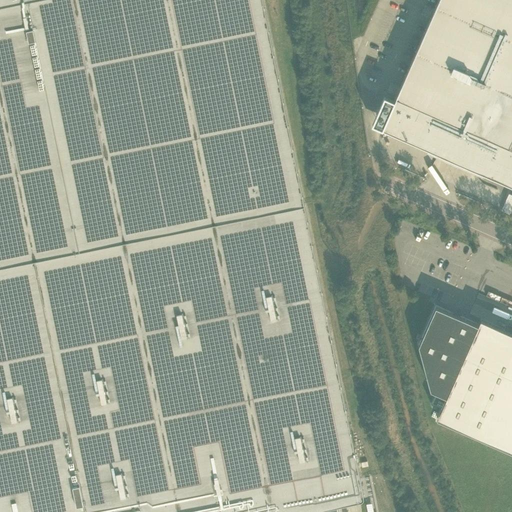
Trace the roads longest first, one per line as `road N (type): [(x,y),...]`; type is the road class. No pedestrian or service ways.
road 1 (unknown): [(376,0),(355,50),(377,66),(414,0)]
road 2 (unclassified): [(511,239),(388,185)]
